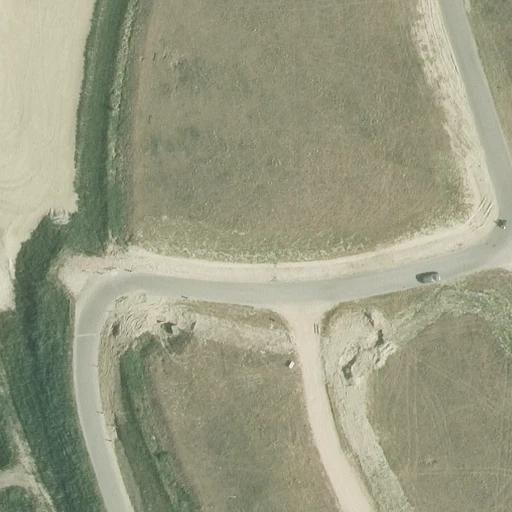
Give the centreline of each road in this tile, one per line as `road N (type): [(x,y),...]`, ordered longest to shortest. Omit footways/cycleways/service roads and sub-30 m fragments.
road 1 (unclassified): [(121,511),(84,373),(103,288)]
road 2 (unclassified): [(511,214),(448,0)]
road 3 (residential): [(303,297),(316,403),(352,511)]
road 4 (unclassified): [(303,297),(511,244)]
road 5 (unclassified): [(103,288),(303,297)]
road 6 (residential): [(0,220),(103,288)]
